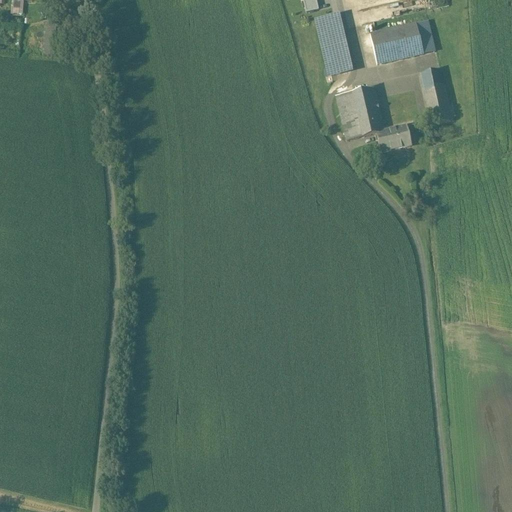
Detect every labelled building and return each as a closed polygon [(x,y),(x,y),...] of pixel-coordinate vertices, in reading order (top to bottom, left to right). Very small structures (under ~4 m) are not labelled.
[(316,0),(303,0),(306,13),(319,10),(316,0)] [(404,25),(401,16),(373,23),(375,33),(404,25)] [(334,17),(318,20),(331,76),(347,72),(334,17)] [(55,23),(40,22),(38,57),(52,58),(55,23)] [(416,24),(370,35),(377,65),(423,55),(416,24)] [(439,70),(420,74),(432,126),(451,121),(439,70)] [(374,89),(336,97),(346,142),(376,135),(384,133),(384,132),(383,129),(374,89)] [(406,126),(384,132),(384,133),(376,135),(381,154),(411,147),(406,126)]
